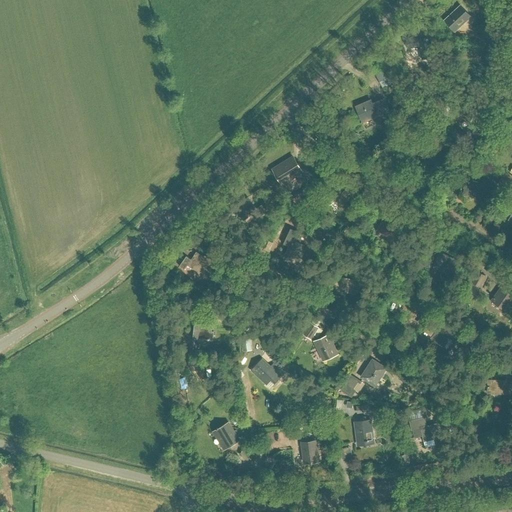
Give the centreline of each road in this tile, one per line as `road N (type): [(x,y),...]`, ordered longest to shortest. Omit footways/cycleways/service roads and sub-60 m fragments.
road 1 (tertiary): [(0,344),(130,256),(406,0)]
road 2 (track): [(492,475),(474,424),(446,388),(181,209)]
road 3 (unclassified): [(195,491),(305,499),(511,473)]
road 4 (track): [(511,252),(293,105)]
road 5 (unclassified): [(195,491),(0,443)]
